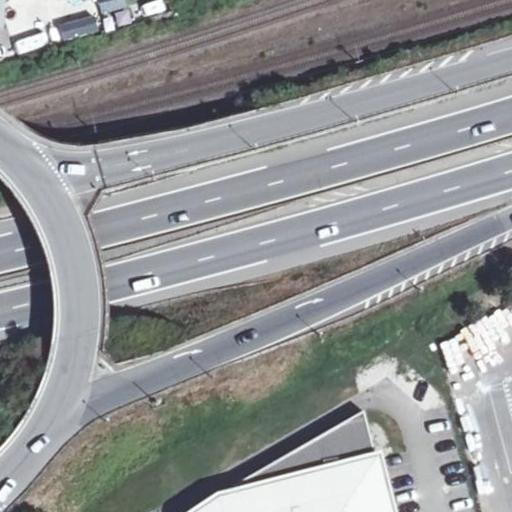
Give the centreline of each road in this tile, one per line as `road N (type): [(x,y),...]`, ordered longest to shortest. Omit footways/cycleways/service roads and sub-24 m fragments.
road 1 (trunk): [(0,313),(511,172)]
road 2 (trunk): [(511,114),(0,253)]
road 3 (trunk): [(60,417),(511,220)]
road 4 (trunk): [(511,62),(249,137),(40,183)]
road 5 (secondary): [(60,417),(81,339),(81,282),(66,229),(40,183)]
